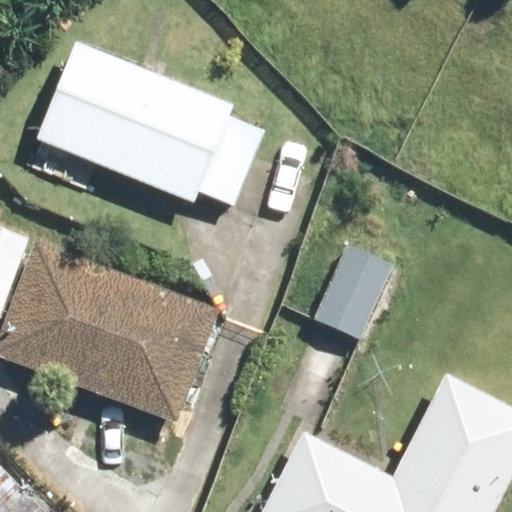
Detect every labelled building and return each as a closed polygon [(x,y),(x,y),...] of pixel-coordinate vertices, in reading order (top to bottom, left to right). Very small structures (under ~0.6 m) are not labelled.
[(87,41),(47,140),(238,216),(278,117),(87,41)] [(0,314),(3,316),(32,233),(0,222),(0,314)] [(404,256),(355,235),(319,322),(368,343),(404,256)] [(7,361),(189,421),(228,302),(46,242),(7,361)] [(503,511),(511,496),(511,400),(456,372),(403,475),(318,432),(276,511),(503,511)] [(73,511),(0,442),(0,511),(73,511)]
